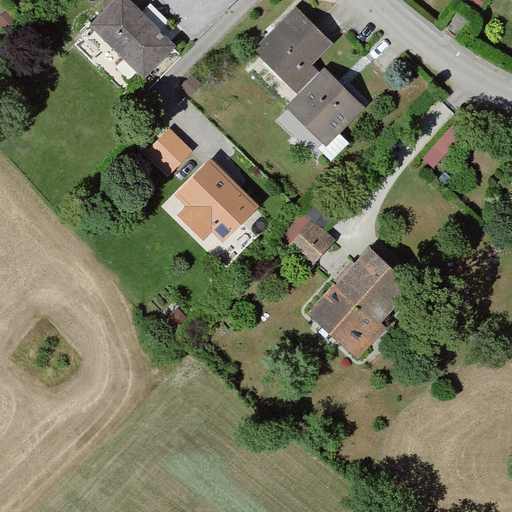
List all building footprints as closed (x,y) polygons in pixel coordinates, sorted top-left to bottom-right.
[(139,81),(174,46),(127,0),(105,0),(82,24),(139,81)] [(295,5),(249,54),(295,96),(317,74),(311,69),(335,43),(295,5)] [(363,108),(323,68),(317,74),(295,96),(283,108),(324,147),(363,108)] [(168,127),(147,149),(169,170),(190,147),(168,127)] [(206,159),(172,194),(186,207),(177,217),(197,235),(209,221),(228,238),(257,206),(206,159)] [(310,221),(285,250),(307,268),(331,240),(310,221)] [(371,244),(305,312),(354,359),(420,291),(371,244)]
